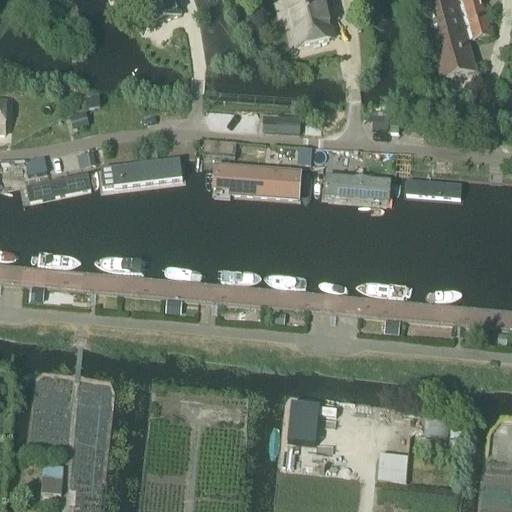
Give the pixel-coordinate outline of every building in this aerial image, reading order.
[(107,0),(109,6),(126,0),(136,0),(148,30),(180,18),(174,0),(107,0)] [(322,0),(284,0),(297,52),(329,44),(322,15),(326,14),(322,0)] [(479,0),(459,0),(469,31),(463,33),(454,0),(417,0),(441,86),(476,76),(467,45),(490,39),(479,0)] [(99,111),(98,103),(86,105),(87,113),(99,111)] [(74,121),(77,132),(87,129),(85,118),(74,121)] [(278,137),(279,123),(264,122),(263,136),(278,137)] [(387,134),(387,123),(373,122),(373,133),(387,134)] [(279,123),(278,137),(299,138),(300,125),(279,123)] [(390,137),(398,138),(398,137),(398,126),(391,126),(390,137)] [(182,181),(178,159),(96,168),(101,190),(182,181)] [(300,187),(300,167),(216,161),(215,183),(300,187)] [(43,162),(24,166),(27,181),(46,177),(43,162)] [(93,190),(87,169),(22,182),(26,204),(93,190)] [(389,199),(391,177),(326,172),(324,194),(389,199)] [(462,199),(464,182),(406,177),(405,194),(462,199)] [(31,293),(30,304),(41,305),(42,294),(31,293)] [(166,306),(165,318),(177,319),(178,307),(166,306)] [(387,326),(386,338),(399,339),(400,327),(387,326)] [(407,460),(380,458),(378,484),(404,487),(407,460)] [(43,470),(41,498),(61,499),(62,472),(43,470)]
